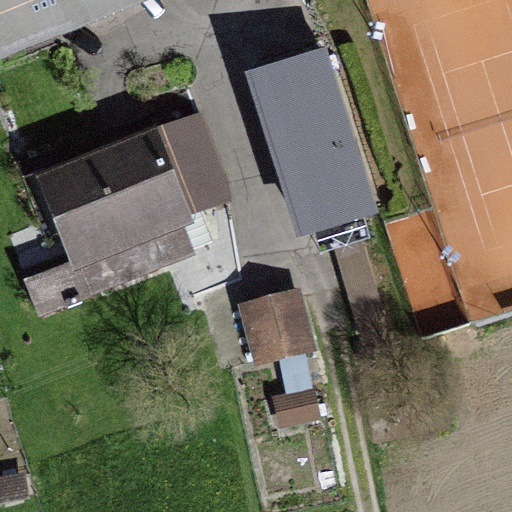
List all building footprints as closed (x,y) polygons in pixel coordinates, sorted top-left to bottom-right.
[(0,0),(0,72),(182,0),(0,0)] [(324,41),(245,66),(299,233),(378,208),(324,41)] [(202,131),(39,195),(73,281),(236,217),(202,131)] [(315,354),(295,291),(228,312),(248,375),(315,354)] [(319,406),(278,415),(284,445),(325,436),(319,406)] [(19,477),(0,481),(0,484),(5,502),(26,497),(19,477)]
